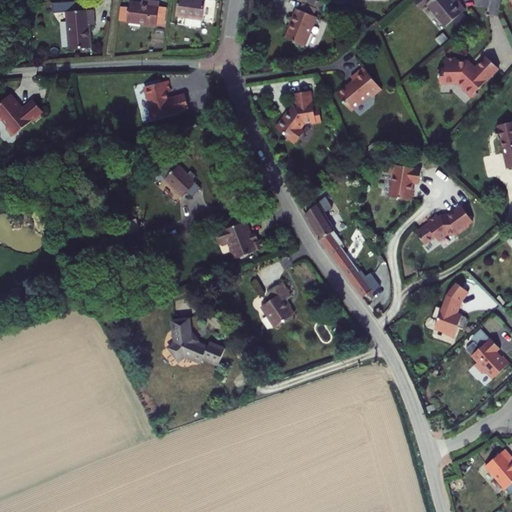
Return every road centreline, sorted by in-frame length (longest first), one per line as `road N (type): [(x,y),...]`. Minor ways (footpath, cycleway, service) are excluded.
road 1 (residential): [(230,66),(302,228),(391,356),(427,453)]
road 2 (residential): [(0,72),(140,62),(230,66)]
